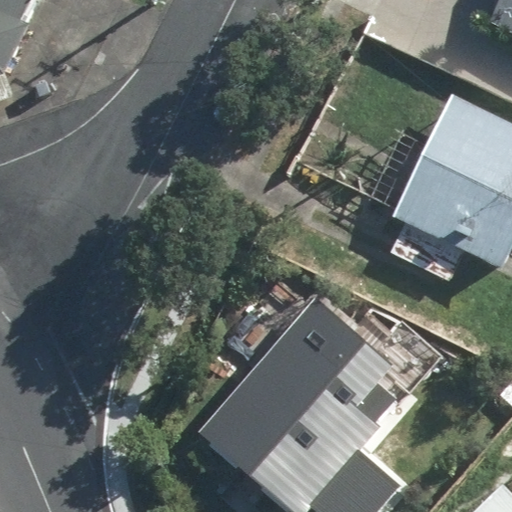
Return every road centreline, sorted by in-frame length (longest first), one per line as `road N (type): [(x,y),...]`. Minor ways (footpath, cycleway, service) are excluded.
road 1 (residential): [(238,0),(111,250),(2,394)]
road 2 (residential): [(2,394),(50,511)]
